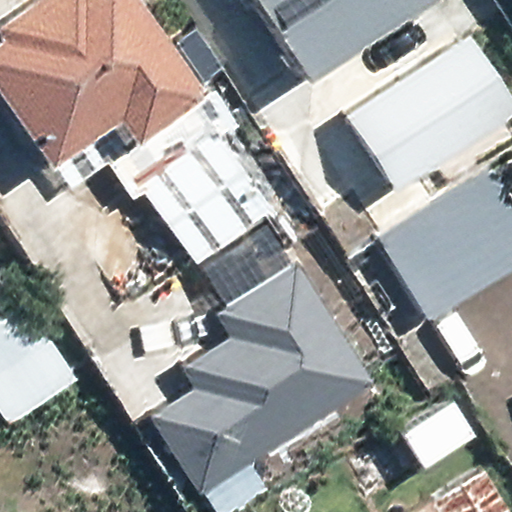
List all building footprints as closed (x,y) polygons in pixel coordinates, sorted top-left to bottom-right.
[(180,256),(270,194),(136,0),(30,0),(0,21),(0,98),(43,161),(92,128),(180,256)] [(237,0),(283,71),(392,0),(237,0)] [(511,84),(467,18),(343,101),(390,170),(511,88),(511,84)] [(368,237),(416,321),(511,265),(511,192),(495,163),(368,237)] [(195,374),(148,402),(197,482),(383,370),(296,227),(195,288),(215,322),(177,344),(195,374)] [(72,359),(0,269),(0,402),(7,411),(72,359)]
